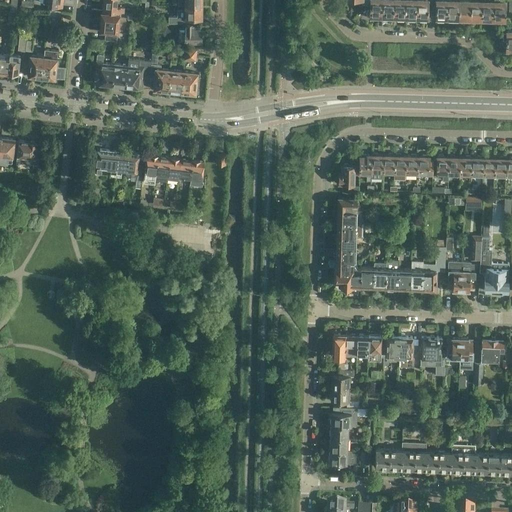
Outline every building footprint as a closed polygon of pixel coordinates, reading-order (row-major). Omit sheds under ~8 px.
[(114,0),(102,0),(102,5),(105,6),(104,10),(103,9),(103,10),(121,12),(122,7),(114,6),(114,0)] [(381,17),(381,0),(370,0),(370,1),(370,9),(369,9),(368,11),(367,13),(369,15),(370,15),(370,17),(381,17)] [(393,17),(393,0),(381,0),(381,17),(385,17),(385,18),(392,18),(392,17),(393,17)] [(404,17),(404,0),(393,0),(393,17),(397,17),(397,18),(403,18),(403,17),(404,17)] [(416,18),(416,0),(404,0),(404,17),(408,18),(408,19),(410,19),(415,19),(415,18),(416,18)] [(428,0),(416,0),(416,18),(419,18),(419,19),(421,19),(426,19),(426,18),(428,18),(428,10),(428,7),(428,0)] [(447,19),(447,0),(439,0),(435,0),(436,8),(435,8),(435,11),(436,11),(435,18),(437,18),(437,19),(443,19),(447,19)] [(458,19),(459,1),(458,0),(448,0),(447,0),(447,19),(448,19),(448,20),(453,20),(455,20),(455,19),(458,19)] [(470,19),(470,0),(458,0),(459,1),(458,19),(459,19),(459,20),(464,20),(466,20),(466,19),(470,19)] [(481,20),(482,1),(482,0),(470,0),(470,19),(471,19),(471,20),(476,20),(478,20),(478,19),(481,20)] [(493,20),(494,2),(493,0),(488,0),(489,2),(482,1),(481,20),(482,20),(482,21),(487,21),(489,21),(489,20),(493,20)] [(505,8),(509,8),(509,3),(504,2),(504,0),(493,0),(494,2),(493,20),(494,20),(494,23),(500,23),(501,23),(501,20),(504,20),(504,18),(505,8)] [(201,18),(201,6),(186,6),(186,9),(178,9),(177,16),(169,16),(168,22),(183,22),(183,21),(194,21),(194,18),(201,18)] [(16,12),(10,11),(9,11),(8,24),(15,24),(16,12)] [(119,14),(101,13),(99,30),(117,32),(119,14)] [(183,23),(182,28),(179,28),(179,41),(185,41),(201,41),(201,30),(195,30),(195,23),(183,23)] [(511,31),(506,31),(506,33),(503,33),(503,39),(506,40),(506,50),(507,50),(507,51),(508,52),(511,52),(511,51),(511,31)] [(25,50),(26,40),(25,40),(26,36),(19,35),(18,49),(25,50)] [(54,78),(56,65),(58,65),(59,57),(57,57),(58,50),(44,48),(43,54),(44,54),(41,76),(47,77),(48,78),(52,79),(53,78),(54,78)] [(0,71),(7,73),(10,53),(5,52),(5,54),(0,53),(0,71)] [(18,74),(20,54),(10,53),(7,73),(8,73),(9,74),(12,75),(14,73),(18,74)] [(44,54),(43,54),(35,53),(35,55),(30,55),(28,72),(31,73),(30,75),(34,75),(35,77),(39,77),(41,76),(44,54)] [(110,84),(112,63),(102,62),(103,56),(97,55),(95,72),(96,72),(96,76),(95,76),(94,82),(110,84)] [(143,77),(144,67),(144,65),(145,65),(145,63),(145,60),(138,59),(137,60),(136,66),(128,65),(126,86),(143,88),(143,87),(142,87),(142,81),(144,81),(142,81),(142,78),(144,78),(143,77)] [(126,86),(128,65),(112,63),(110,84),(121,85),(121,86),(122,86),(122,85),(124,85),(124,87),(125,87),(125,86),(126,86)] [(167,90),(169,69),(155,68),(153,89),(160,89),(161,91),(165,91),(166,90),(167,90)] [(181,92),(183,71),(169,69),(167,90),(173,91),(174,92),(178,93),(179,91),(181,92)] [(197,72),(183,71),(181,92),(187,92),(188,94),(192,94),(194,93),(195,93),(196,81),(197,80),(198,76),(197,74),(197,72)] [(14,138),(4,137),(1,137),(0,144),(0,160),(12,162),(14,138)] [(19,140),(17,161),(38,164),(40,150),(35,149),(36,142),(34,142),(33,141),(31,140),(30,141),(19,140)] [(116,150),(108,149),(100,148),(99,150),(97,150),(97,151),(92,150),(89,172),(96,173),(96,170),(100,170),(101,166),(110,167),(109,171),(116,172),(118,152),(116,152),(116,150)] [(127,169),(129,152),(120,151),(120,152),(118,152),(116,172),(120,173),(121,168),(127,169)] [(137,173),(138,165),(139,155),(136,154),(137,153),(129,152),(127,169),(126,179),(135,180),(135,186),(139,186),(141,173),(137,173)] [(382,174),(383,155),(378,155),(377,153),(373,153),(372,155),(371,155),(370,175),(371,175),(371,173),(382,174)] [(156,171),(158,155),(146,154),(143,181),(154,182),(154,178),(155,171),(156,171)] [(225,163),(226,154),(217,154),(216,163),(225,163)] [(370,175),(371,155),(367,154),(367,156),(366,156),(366,154),(362,154),(361,156),(359,156),(359,166),(359,174),(370,175)] [(394,174),(394,155),(393,155),(392,154),(388,154),(388,155),(383,155),(382,174),(394,174)] [(405,174),(406,155),(401,155),(400,154),(396,154),(395,155),(394,155),(394,174),(405,174)] [(417,175),(417,156),(416,156),(415,154),(411,154),(410,156),(406,155),(405,174),(417,175)] [(422,156),(417,156),(417,175),(428,175),(429,156),(428,156),(427,155),(423,154),(422,156)] [(167,178),(169,157),(158,155),(156,171),(155,171),(154,178),(167,180),(167,178)] [(448,175),(448,157),(444,157),(443,155),(439,155),(438,156),(437,156),(436,168),(432,168),(432,177),(437,177),(437,175),(448,175)] [(459,176),(460,157),(455,157),(454,155),(450,155),(449,157),(448,157),(448,175),(459,176)] [(471,176),(471,157),(470,156),(466,156),(465,157),(460,157),(459,176),(471,176)] [(482,176),(483,158),(482,158),(481,156),(477,156),(476,157),(471,157),(471,176),(482,176)] [(494,177),(494,158),(489,158),(489,156),(485,156),(484,158),(483,158),(482,176),(494,177)] [(505,177),(506,158),(505,158),(504,157),(500,156),(499,158),(494,158),(494,177),(505,177)] [(179,174),(181,158),(169,157),(167,178),(178,180),(179,174)] [(190,175),(192,159),(181,158),(179,174),(190,175)] [(204,161),(192,159),(190,175),(190,181),(201,182),(204,161)] [(359,166),(349,165),(347,164),(344,164),(343,165),(342,165),(342,172),(341,172),(341,174),(339,173),(339,175),(337,176),(337,180),(338,181),(338,182),(348,183),(348,186),(348,191),(359,192),(359,186),(355,186),(355,184),(353,183),(353,178),(359,179),(359,174),(359,166)] [(162,205),(163,198),(154,197),(153,204),(162,205)] [(338,197),(338,210),(357,210),(357,198),(338,197)] [(362,210),(357,210),(338,210),(337,223),(362,224),(362,218),(361,218),(362,210)] [(364,224),(362,224),(337,223),(337,234),(356,235),(364,235),(364,224)] [(356,248),(356,235),(337,234),(337,247),(356,248)] [(480,259),(481,236),(473,236),(471,259),(480,259)] [(508,289),(509,262),(491,262),(492,248),(489,248),(490,236),(481,236),(480,259),(479,271),(485,272),(484,290),(502,291),(502,289),(508,289)] [(436,264),(423,264),(422,288),(435,289),(436,271),(444,271),(445,245),(445,243),(437,243),(437,246),(436,246),(436,264)] [(355,261),(356,248),(337,247),(336,261),(354,261),(355,261)] [(397,287),(398,269),(398,260),(386,259),(386,268),(385,287),(397,287)] [(339,281),(356,266),(354,264),(354,261),(336,261),(336,268),(335,268),(335,281),(339,281)] [(460,290),(462,262),(449,261),(447,287),(452,287),(452,289),(460,290)] [(470,262),(462,262),(460,290),(469,290),(469,288),(474,288),(475,264),(470,264),(470,262)] [(422,288),(423,264),(411,263),(410,269),(410,288),(422,288)] [(360,286),(361,268),(357,268),(356,266),(339,281),(339,286),(352,286),(352,285),(360,286)] [(372,286),(373,267),(361,267),(361,268),(360,286),(372,286)] [(385,287),(386,268),(373,267),(372,286),(385,287)] [(410,288),(410,269),(398,269),(397,287),(410,288)] [(356,353),(357,335),(355,335),(354,333),(351,333),(350,334),(345,334),(344,356),(349,356),(349,353),(356,353)] [(344,356),(345,334),(333,334),(332,356),(344,356)] [(368,356),(369,335),(368,335),(363,335),(362,334),(359,334),(358,335),(357,335),(356,353),(356,356),(368,357),(368,356)] [(381,335),(369,335),(368,356),(380,356),(381,335)] [(399,361),(399,336),(387,335),(386,354),(384,354),(383,365),(387,365),(387,360),(399,361)] [(430,337),(421,336),(421,364),(435,365),(435,374),(444,374),(445,352),(441,352),(441,337),(438,337),(438,336),(436,336),(436,337),(434,337),(434,336),(434,335),(433,335),(431,335),(430,335),(430,336),(430,337)] [(399,336),(399,361),(398,365),(399,365),(399,364),(412,364),(412,368),(413,354),(412,354),(412,355),(411,355),(412,336),(399,336)] [(504,350),(505,341),(503,341),(503,340),(495,339),(495,336),(491,336),(491,339),(482,339),(482,340),(481,341),(481,345),(482,346),(482,349),(481,349),(480,359),(499,360),(499,350),(504,350)] [(459,358),(460,338),(452,338),(452,340),(447,340),(446,357),(459,358)] [(468,338),(460,338),(459,358),(459,362),(459,367),(460,367),(460,366),(471,367),(471,368),(472,368),(473,341),(468,340),(468,338)] [(185,350),(183,347),(183,346),(177,347),(176,351),(175,353),(175,359),(181,361),(187,358),(187,352),(185,350)] [(483,362),(474,362),(473,382),(482,383),(483,362)] [(348,387),(348,376),(348,375),(338,374),(332,374),(332,381),(332,386),(348,387)] [(353,387),(348,387),(332,386),(332,392),(330,393),(330,397),(331,398),(331,400),(347,400),(347,392),(353,393),(353,387)] [(381,408),(382,389),(367,388),(366,401),(366,408),(371,408),(381,408)] [(412,409),(412,400),(403,399),(403,404),(397,404),(397,409),(412,410),(412,409)] [(464,401),(464,404),(458,404),(457,412),(469,412),(470,401),(464,401)] [(348,412),(337,412),(332,412),(332,411),(331,411),(331,418),(330,418),(330,423),(330,424),(348,425),(348,412)] [(347,438),(348,425),(330,424),(330,431),(329,431),(329,435),(330,435),(330,437),(347,438)] [(347,450),(347,438),(330,437),(330,443),(329,443),(329,448),(329,450),(347,450)] [(511,453),(375,448),(375,460),(375,465),(374,465),(374,466),(511,471),(511,453)] [(346,463),(347,450),(329,450),(329,456),(328,456),(328,460),(329,460),(329,462),(330,462),(345,463),(346,463)] [(369,451),(364,451),(361,451),(360,465),(368,465),(369,451)]
